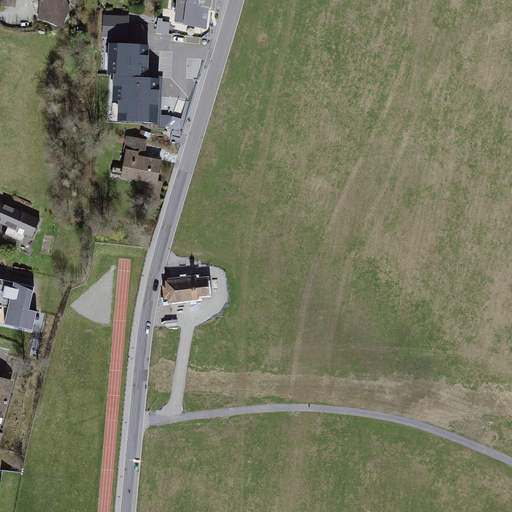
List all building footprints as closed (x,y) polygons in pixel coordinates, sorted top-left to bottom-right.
[(11,0),(0,0),(0,7),(11,9),(11,0)] [(32,0),(31,20),(56,30),(65,8),(60,0),(32,0)] [(212,7),(213,0),(176,0),(173,23),(206,27),(209,6),(212,7)] [(165,42),(156,41),(158,25),(123,21),(121,37),(115,36),(114,47),(124,48),(118,91),(143,94),(158,96),(165,42)] [(170,124),(141,118),(143,94),(118,91),(101,88),(97,125),(131,131),(166,139),(170,124)] [(121,158),(118,177),(153,183),(156,164),(121,158)] [(143,182),(141,207),(159,208),(160,183),(143,182)] [(35,225),(0,208),(0,227),(28,240),(35,225)] [(195,278),(167,282),(169,302),(199,298),(198,295),(209,294),(207,281),(196,282),(195,278)] [(0,303),(1,304),(0,308),(0,326),(30,334),(35,312),(25,309),(29,294),(17,291),(18,286),(0,281),(0,303)] [(0,381),(0,412),(2,414),(10,384),(0,381)] [(55,511),(60,478),(23,473),(0,469),(0,511),(55,511)]
